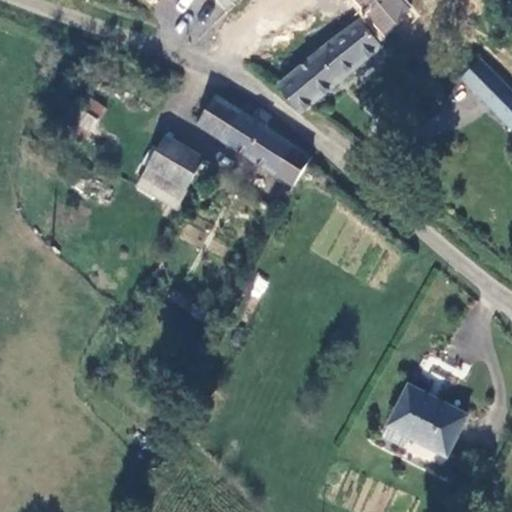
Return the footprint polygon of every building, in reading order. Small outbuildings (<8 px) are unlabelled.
[(234,0),(152,0),(149,4),(179,21),(202,31),(234,0)] [(353,0),(371,21),(381,35),(407,12),(396,0),(353,0)] [(301,115),(378,43),(357,19),(330,38),(288,77),(280,88),(301,115)] [(461,71),(494,102),(511,83),(479,53),(461,71)] [(511,83),(494,102),(511,118),(511,83)] [(42,85),(26,106),(75,144),(91,124),(42,85)] [(292,196),(314,160),(267,128),(271,119),(257,111),(249,122),(216,99),(194,130),(292,196)] [(199,165),(163,139),(142,172),(179,194),(199,165)] [(179,194),(142,172),(130,191),(167,213),(179,194)] [(408,386),(387,426),(446,456),(467,416),(408,386)]
